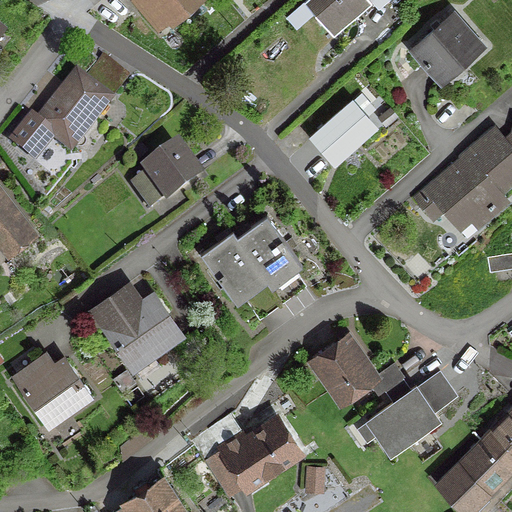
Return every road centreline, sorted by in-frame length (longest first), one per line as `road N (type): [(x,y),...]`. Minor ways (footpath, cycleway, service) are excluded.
road 1 (residential): [(71,21),(259,135),(415,315),(458,341),(511,292)]
road 2 (unknown): [(13,330),(259,135)]
